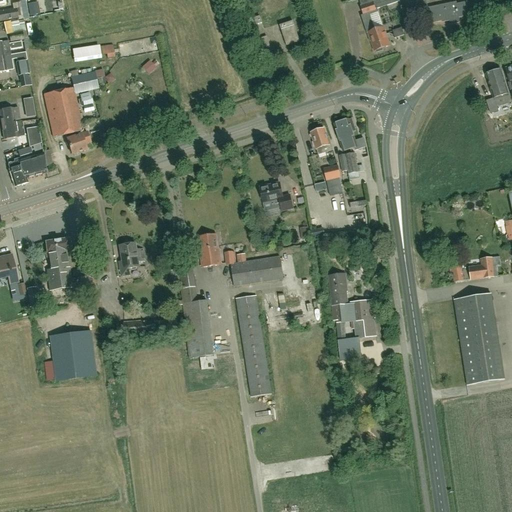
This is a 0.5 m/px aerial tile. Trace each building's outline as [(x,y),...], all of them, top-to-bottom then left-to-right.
[(358,0),(359,7),(372,2),(375,11),(376,10),(399,2),(398,0),(358,0)] [(459,19),(470,17),(466,4),(456,7),(455,3),(428,10),(426,1),(424,0),(420,0),(414,15),(420,17),(423,29),(430,27),(430,25),(448,21),(449,25),(460,23),(459,19)] [(372,2),(359,7),(363,17),(361,18),(370,41),(371,41),(375,51),(376,51),(376,53),(383,51),(382,49),(389,46),(376,10),(375,11),(372,2)] [(24,10),(25,21),(40,20),(39,5),(29,6),(30,10),(24,10)] [(16,8),(0,11),(0,21),(17,18),(16,8)] [(259,16),(254,18),(256,25),(262,23),(259,16)] [(286,45),(299,41),(293,22),(280,26),(286,45)] [(392,31),(395,39),(404,35),(402,28),(392,31)] [(10,42),(23,40),(21,29),(8,32),(10,42)] [(264,49),(270,47),(266,37),(260,39),(264,49)] [(0,42),(0,56),(10,55),(9,50),(22,48),(21,42),(8,44),(8,41),(1,43),(1,42),(0,42)] [(107,59),(115,57),(113,45),(74,51),(75,59),(107,55),(107,59)] [(10,55),(0,56),(0,72),(13,70),(10,55)] [(29,74),(27,61),(15,63),(18,76),(21,75),(29,74)] [(511,101),(509,91),(508,91),(501,70),(486,75),(494,102),(486,105),(489,114),(497,112),(496,108),(504,105),(511,103),(511,101)] [(29,74),(21,75),(23,87),(31,85),(29,74)] [(76,94),(99,89),(95,74),(73,80),(75,88),(44,96),(55,139),(84,132),(76,94)] [(0,118),(1,125),(15,123),(15,121),(20,120),(17,107),(0,110),(0,118)] [(348,120),(341,122),(350,150),(354,148),(355,151),(367,147),(364,138),(355,141),(352,133),(356,132),(351,119),(348,120)] [(15,123),(1,125),(4,140),(24,136),(21,121),(15,123)] [(350,150),(341,122),(333,124),(343,152),(350,150)] [(41,143),(39,127),(26,129),(29,147),(41,143)] [(318,155),(333,150),(328,137),(327,138),(323,129),(311,133),(316,149),(317,149),(318,155)] [(86,144),(91,142),(88,132),(67,140),(73,154),(87,149),(86,144)] [(26,148),(14,152),(16,158),(28,154),(26,148)] [(27,179),(46,173),(43,153),(8,165),(9,170),(8,170),(14,187),(27,183),(27,179)] [(347,175),(348,175),(349,181),(359,179),(358,173),(364,171),(363,165),(355,166),(353,154),(344,156),(347,175)] [(343,194),(339,178),(340,177),(338,166),(324,169),(327,181),(331,197),(343,194)] [(281,212),(293,209),(289,195),(283,197),(279,183),(260,188),(263,204),(279,200),(281,212)] [(318,221),(318,232),(331,232),(331,221),(318,221)] [(300,229),(301,239),(310,238),(308,227),(300,229)] [(195,253),(200,252),(202,268),(221,265),(219,249),(218,249),(216,235),(199,237),(199,241),(194,242),(195,253)] [(49,258),(50,266),(51,270),(47,271),(49,291),(72,287),(72,290),(77,290),(76,283),(71,284),(68,263),(67,250),(69,249),(69,248),(68,238),(58,240),(45,242),(47,252),(44,252),(45,259),(49,258)] [(122,246),(120,246),(123,268),(120,268),(121,277),(130,276),(129,269),(139,267),(138,263),(145,261),(143,249),(136,250),(135,244),(134,244),(129,241),(127,241),(125,242),(122,246)] [(234,287),(283,279),(280,257),(234,264),(232,252),(224,253),(226,265),(231,265),(234,287)] [(0,259),(0,279),(9,278),(11,284),(19,283),(12,255),(6,257),(6,258),(0,259)] [(178,270),(180,270),(183,297),(184,312),(189,358),(213,355),(207,301),(197,302),(194,268),(185,269),(184,259),(177,260),(178,270)] [(481,268),(469,270),(471,281),(483,278),(483,279),(497,276),(495,267),(492,267),(491,259),(479,261),(481,268)] [(453,283),(462,282),(459,263),(450,265),(453,283)] [(359,342),(358,339),(361,339),(363,336),(366,338),(374,337),(376,336),(374,334),(372,319),(367,320),(365,303),(348,305),(346,292),(347,292),(346,283),(345,283),(344,282),(346,281),(345,274),(328,276),(332,307),(333,321),(334,321),(336,321),(341,361),(361,359),(359,342)] [(20,296),(21,296),(23,301),(26,300),(25,295),(26,295),(24,284),(17,285),(20,296)] [(35,287),(26,289),(30,308),(43,305),(41,296),(37,297),(35,287)] [(454,300),(467,386),(504,380),(491,294),(454,300)] [(251,398),(271,395),(256,296),(236,299),(251,398)] [(183,320),(153,322),(153,320),(114,324),(115,338),(124,337),(124,335),(153,333),(153,337),(184,333),(183,320)] [(47,381),(56,380),(57,381),(96,376),(90,332),(51,338),(54,362),(44,363),(47,381)] [(380,355),(377,341),(360,345),(362,359),(380,355)]
